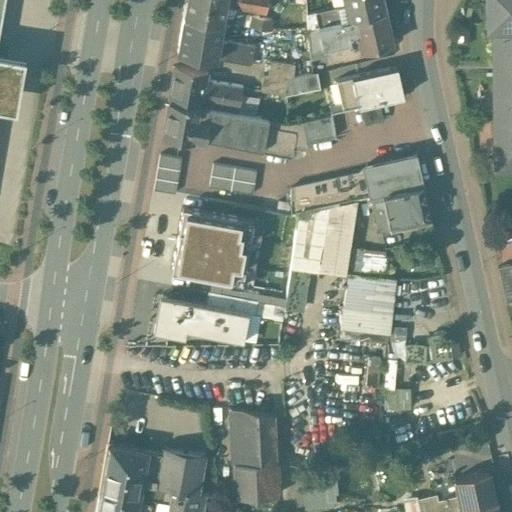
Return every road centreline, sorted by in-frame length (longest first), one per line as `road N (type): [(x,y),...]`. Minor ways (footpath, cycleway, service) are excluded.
road 1 (secondary): [(101,0),(15,511)]
road 2 (secondary): [(56,511),(140,0)]
road 3 (residential): [(494,383),(428,84),(422,0)]
